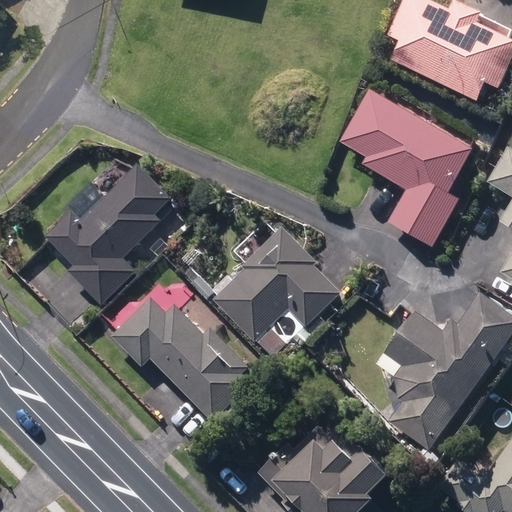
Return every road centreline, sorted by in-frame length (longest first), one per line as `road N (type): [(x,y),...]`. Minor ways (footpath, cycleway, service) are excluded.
road 1 (secondary): [(141,511),(0,366)]
road 2 (residential): [(86,0),(52,91),(14,129)]
